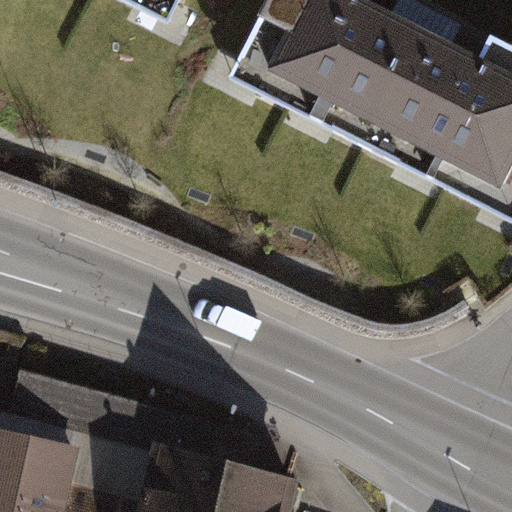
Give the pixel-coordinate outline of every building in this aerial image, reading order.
[(175,0),(105,0),(161,28),(175,0)] [(511,78),(352,0),(273,0),(228,89),(511,223),(511,78)] [(160,450),(260,467),(264,451),(252,432),(25,374),(14,413),(160,450)] [(0,430),(0,467),(52,481),(76,487),(85,453),(0,430)] [(260,467),(160,450),(147,500),(143,511),(298,511),(303,491),(305,482),(260,467)] [(44,511),(52,481),(0,467),(0,511),(44,511)] [(143,511),(147,500),(76,487),(52,481),(44,511),(143,511)] [(303,491),(298,511),(328,511),(332,498),(303,491)]
